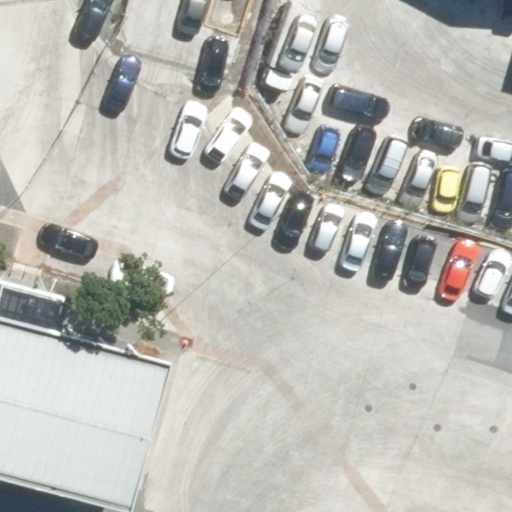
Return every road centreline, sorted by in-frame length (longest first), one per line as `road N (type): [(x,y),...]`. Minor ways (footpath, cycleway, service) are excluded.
road 1 (unknown): [(1,0),(39,98),(211,246),(253,305),(291,414)]
road 2 (unknown): [(291,414),(511,479)]
